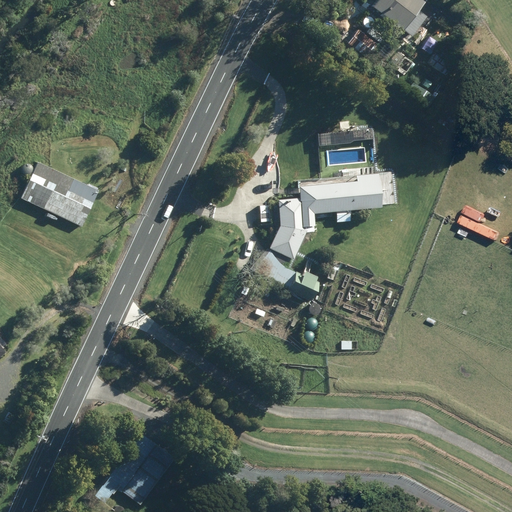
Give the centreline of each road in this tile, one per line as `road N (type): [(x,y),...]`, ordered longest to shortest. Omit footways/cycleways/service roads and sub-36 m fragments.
road 1 (residential): [(115,305),(277,410),(400,418),(511,469)]
road 2 (tertiary): [(115,305),(264,0)]
road 3 (tertiary): [(20,511),(115,305)]
